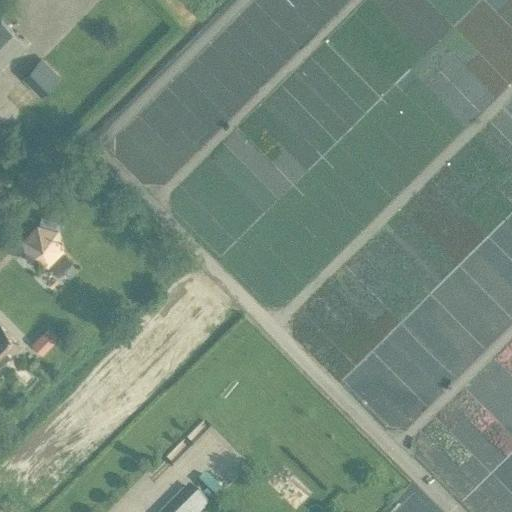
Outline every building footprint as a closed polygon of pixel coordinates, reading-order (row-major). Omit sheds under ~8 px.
[(0,67),(25,43),(1,20),(0,20),(0,67)] [(28,261),(48,266),(63,251),(59,230),(37,225),(23,239),(28,261)] [(18,344),(19,343),(0,324),(0,362),(18,344)] [(49,325),(30,345),(42,356),(60,337),(49,325)] [(163,511),(204,511),(209,508),(188,487),(163,511)]
